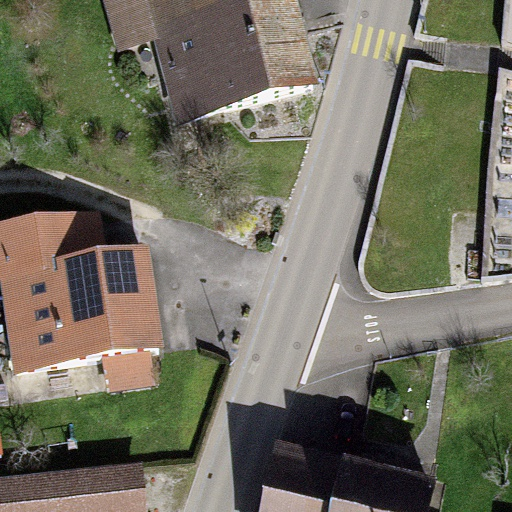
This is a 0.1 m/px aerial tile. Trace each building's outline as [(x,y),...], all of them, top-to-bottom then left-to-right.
[(315,114),(283,0),(175,0),(117,16),(131,66),(163,57),(188,149),(315,114)] [(0,298),(8,298),(109,290),(105,239),(0,246),(0,298)] [(109,290),(8,298),(15,389),(108,381),(110,401),(157,397),(148,287),(109,290)] [(350,511),(356,487),(282,473),(274,511),(350,511)] [(145,511),(143,486),(0,499),(0,511),(145,511)] [(356,487),(350,511),(438,511),(440,504),(356,487)]
